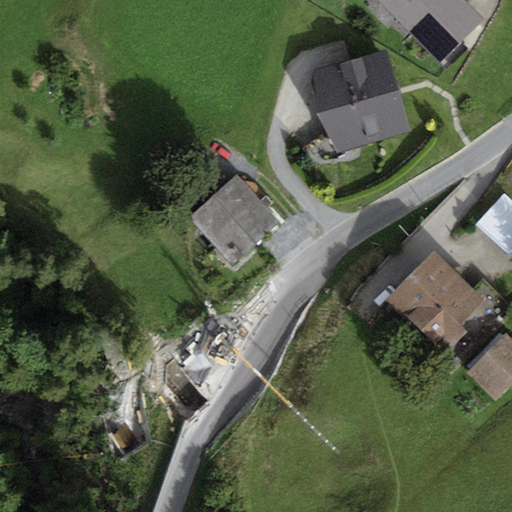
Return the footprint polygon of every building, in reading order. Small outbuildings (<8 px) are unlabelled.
[(483,21),(461,0),(384,0),(380,5),(440,64),(483,21)] [(384,59),(310,83),(334,158),(408,135),(384,59)] [(278,224),(236,178),(189,220),(231,266),(278,224)] [(511,201),(507,197),(481,227),(511,254),(511,201)] [(429,257),(383,307),(440,358),(486,308),(429,257)] [(260,362),(280,368),(290,333),(270,327),(260,362)] [(511,342),(508,339),(469,378),(498,406),(511,391),(511,342)]
